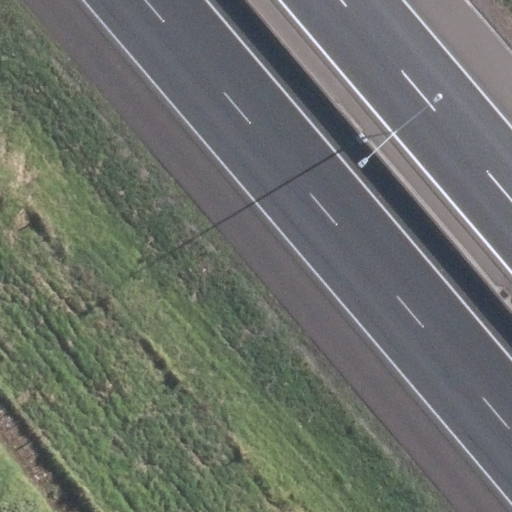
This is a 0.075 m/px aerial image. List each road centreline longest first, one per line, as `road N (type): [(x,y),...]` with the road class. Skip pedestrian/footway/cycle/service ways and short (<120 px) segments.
road 1 (motorway): [(511,425),(153,0)]
road 2 (motorway): [(336,0),(511,212)]
